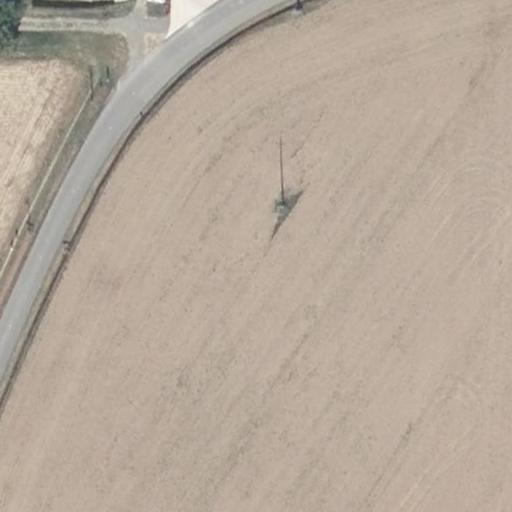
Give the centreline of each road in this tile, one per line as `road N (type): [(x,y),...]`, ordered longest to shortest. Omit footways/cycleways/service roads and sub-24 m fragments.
road 1 (tertiary): [(0,360),(69,195),(119,113),(168,55),(210,23)]
road 2 (track): [(175,0),(111,19),(0,24)]
